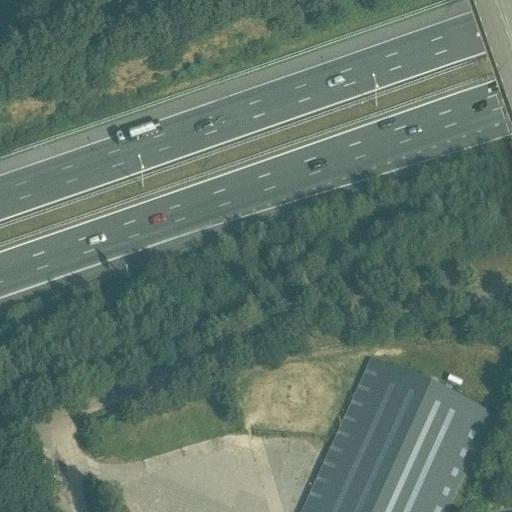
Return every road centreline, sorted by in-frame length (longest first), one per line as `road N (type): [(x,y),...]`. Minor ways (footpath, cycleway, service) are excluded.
road 1 (motorway): [(0,274),(511,96)]
road 2 (motorway): [(511,19),(0,197)]
road 3 (unclassified): [(511,290),(320,320),(45,422)]
